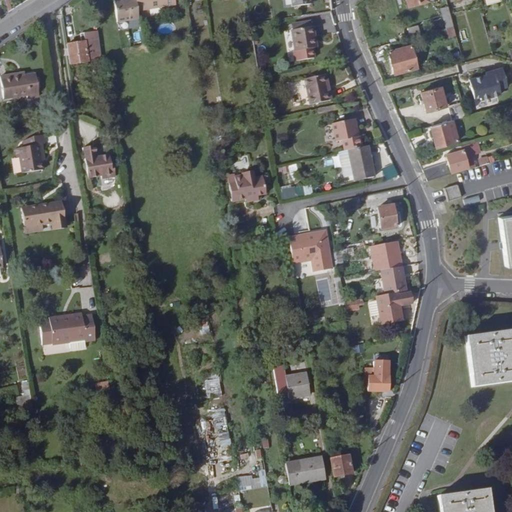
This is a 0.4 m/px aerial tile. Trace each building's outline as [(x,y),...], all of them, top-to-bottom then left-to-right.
[(111,0),(106,2),(114,24),(135,17),(128,0),(111,0)] [(135,0),(138,11),(174,5),(173,0),(135,0)] [(306,0),(291,0),(292,10),(308,9),(306,0)] [(440,9),(446,28),(453,26),(447,7),(440,9)] [(290,29),(293,50),(313,47),(312,40),(315,39),(313,25),(290,29)] [(511,36),(499,40),(502,47),(505,46),(508,53),(511,52),(511,36)] [(85,42),(67,45),(71,65),(88,62),(85,42)] [(410,46),(388,52),(394,74),(416,68),(410,46)] [(481,101),(500,95),(499,90),(506,88),(501,69),(484,73),(485,76),(474,79),(476,84),(470,86),(474,99),(480,98),(481,101)] [(18,76),(17,74),(0,76),(0,81),(3,101),(38,96),(34,73),(24,75),(18,76)] [(304,77),(309,103),(331,99),(330,90),(326,91),(323,74),(304,77)] [(445,107),(440,88),(420,93),(425,113),(445,107)] [(451,121),(468,117),(464,102),(447,107),(451,121)] [(341,140),(343,150),(346,150),(362,147),(360,136),(358,137),(355,137),(353,128),(356,127),(355,118),(331,123),(335,141),(341,140)] [(451,121),(429,127),(435,148),(457,142),(451,121)] [(466,168),(467,170),(473,169),(480,167),(476,154),(483,152),(480,140),(466,144),(468,150),(445,156),(450,173),(466,168)] [(39,154),(43,153),(41,145),(15,149),(16,157),(19,156),(22,173),(42,170),(41,163),(39,154)] [(362,147),(346,150),(353,181),(373,177),(367,145),(362,147)] [(82,148),(87,177),(100,175),(101,178),(114,176),(113,165),(110,166),(108,154),(95,156),(93,146),(82,148)] [(422,170),(427,182),(448,176),(445,164),(422,170)] [(255,170),(235,174),(236,178),(239,196),(246,195),(246,197),(253,196),(253,197),(259,196),(259,191),(266,190),(263,174),(256,176),(255,170)] [(236,178),(229,179),(233,198),(239,196),(236,178)] [(299,196),(297,185),(277,189),(279,200),(299,196)] [(456,185),(443,188),(446,201),(459,198),(456,185)] [(24,235),(33,233),(32,228),(41,227),(51,225),(53,230),(65,227),(61,204),(20,210),(24,235)] [(392,205),(375,207),(379,230),(395,227),(392,205)] [(511,216),(498,218),(505,267),(511,265),(511,216)] [(310,228),(317,265),(330,263),(323,225),(310,228)] [(287,232),(287,235),(291,258),(310,254),(312,266),(317,265),(310,228),(287,232)] [(380,270),(398,267),(396,254),(404,253),(403,243),(376,248),(380,270)] [(380,270),(379,270),(383,290),(389,288),(390,293),(407,291),(402,267),(398,267),(380,270)] [(339,303),(344,302),(340,277),(334,278),(339,303)] [(387,297),(386,294),(375,296),(380,324),(405,319),(404,310),(401,310),(400,305),(411,303),(409,293),(387,297)] [(344,302),(346,311),(358,308),(356,300),(344,302)] [(69,345),(84,343),(95,341),(90,315),(80,317),(80,314),(69,316),(69,319),(59,321),(58,318),(48,319),(48,322),(38,324),(42,347),(52,346),(52,348),(69,345)] [(511,382),(511,332),(465,339),(471,388),(511,382)] [(85,349),(84,343),(69,345),(70,351),(85,349)] [(368,380),(367,390),(387,391),(389,361),(374,361),(373,368),(369,368),(365,368),(364,380),(368,380)] [(308,389),(305,369),(278,373),(280,388),(287,386),(288,393),(308,389)] [(215,380),(203,380),(204,396),(216,395),(215,380)] [(24,397),(17,397),(18,409),(31,408),(30,383),(23,383),(24,397)] [(109,391),(108,383),(94,385),(95,393),(109,391)] [(211,413),(213,431),(224,430),(222,412),(211,413)] [(218,447),(229,444),(226,431),(214,434),(218,447)] [(291,457),(294,478),(324,473),(320,453),(291,457)] [(330,459),(333,478),(351,474),(348,455),(330,459)] [(263,487),(263,476),(236,477),(237,488),(263,487)] [(488,511),(486,490),(437,497),(438,511),(488,511)]
